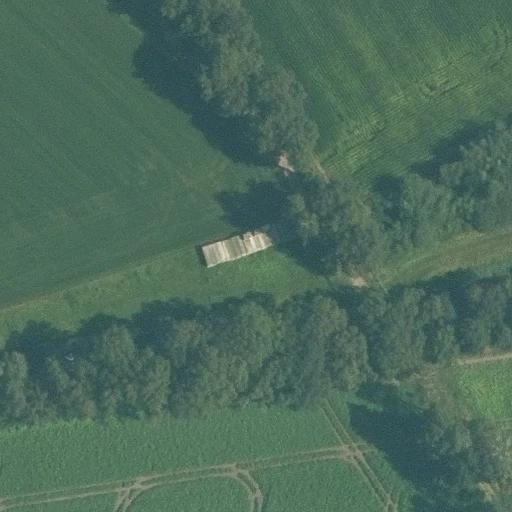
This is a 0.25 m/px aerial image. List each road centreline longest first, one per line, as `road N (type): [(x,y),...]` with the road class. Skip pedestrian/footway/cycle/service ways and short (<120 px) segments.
road 1 (track): [(180,0),(395,353)]
road 2 (track): [(395,353),(0,410)]
road 3 (track): [(395,353),(491,511)]
